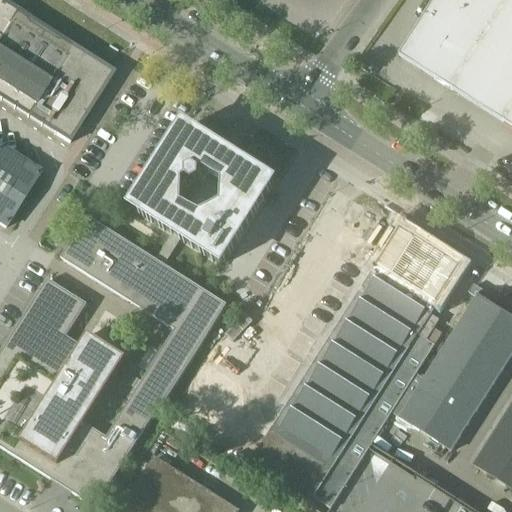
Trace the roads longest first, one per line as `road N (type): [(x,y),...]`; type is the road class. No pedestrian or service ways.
road 1 (tertiary): [(511,239),(301,106)]
road 2 (tertiary): [(301,106),(134,0)]
road 3 (unclassified): [(301,106),(375,0)]
